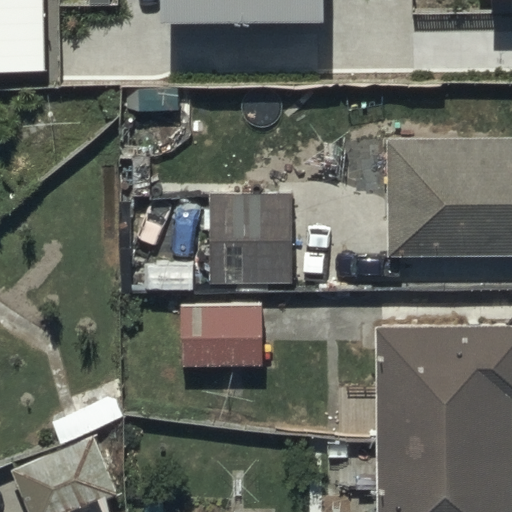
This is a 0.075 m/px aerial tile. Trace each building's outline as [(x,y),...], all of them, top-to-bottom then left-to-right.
[(0,0),(0,64),(47,63),(44,0),(0,0)] [(511,137),(387,136),(386,252),(511,253),(511,137)] [(288,192),(206,192),(206,280),(288,279),(288,192)] [(259,301),(178,301),(178,362),(259,362),(259,301)] [(511,511),(511,318),(374,320),(376,511),(511,511)] [(89,430),(10,467),(27,511),(103,511),(123,500),(89,430)]
